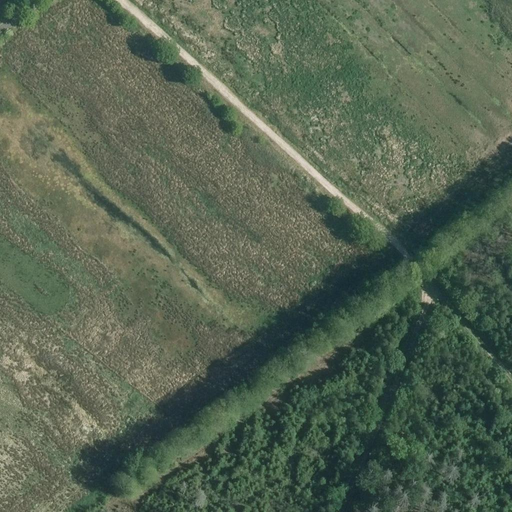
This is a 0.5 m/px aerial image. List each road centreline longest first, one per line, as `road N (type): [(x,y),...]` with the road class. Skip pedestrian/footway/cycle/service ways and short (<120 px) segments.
road 1 (track): [(426,283),(393,240),(119,0)]
road 2 (track): [(346,511),(434,291)]
